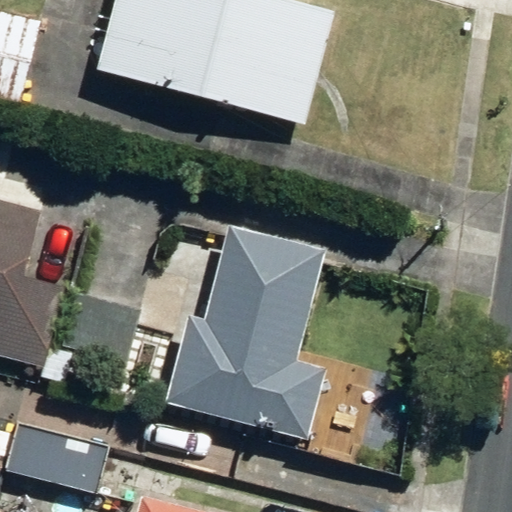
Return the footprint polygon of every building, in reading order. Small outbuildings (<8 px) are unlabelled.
[(132,0),(111,77),(311,131),(343,15),(288,0),(132,0)] [(0,101),(27,108),(48,24),(0,12),(0,101)] [(0,348),(48,362),(69,281),(26,270),(44,205),(0,193),(0,348)] [(172,396),(313,434),(331,365),(301,357),(330,247),(237,223),(213,320),(194,315),(172,396)] [(152,306),(84,290),(71,344),(139,360),(152,306)] [(13,468),(102,491),(113,447),(25,423),(13,468)] [(220,511),(149,494),(144,511),(220,511)]
